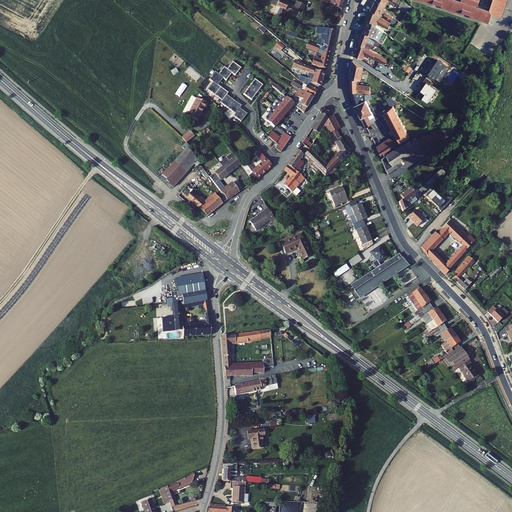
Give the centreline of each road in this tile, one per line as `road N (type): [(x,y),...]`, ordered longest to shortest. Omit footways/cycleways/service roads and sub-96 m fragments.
road 1 (residential): [(339,89),(399,235),(480,323),(502,375)]
road 2 (residential): [(213,299),(222,414),(202,511)]
road 3 (unclassified): [(238,219),(207,221),(130,154),(126,141),(145,104)]
road 4 (primary): [(77,146),(210,259)]
road 5 (primary): [(217,250),(77,146)]
road 6 (track): [(97,165),(0,300)]
road 7 (primary): [(231,275),(358,363)]
road 8 (primary): [(358,363),(238,266)]
